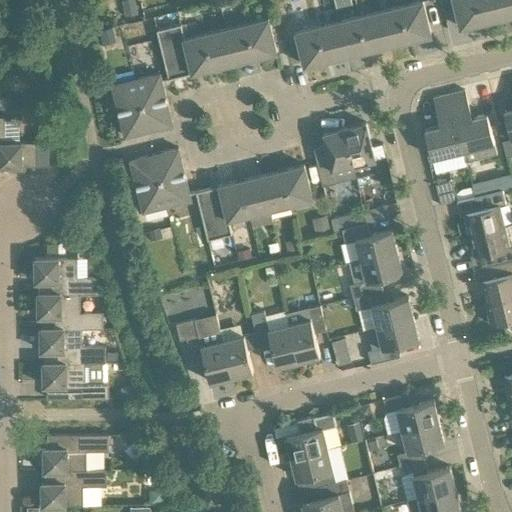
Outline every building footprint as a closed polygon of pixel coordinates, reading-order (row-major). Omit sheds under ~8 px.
[(128,0),(123,1),(127,17),(139,14),(135,0),(128,0)] [(185,0),(175,0),(178,9),(187,6),(186,3),(185,0)] [(349,0),(334,0),(337,9),(351,6),(349,0)] [(481,23),(475,0),(453,0),(460,28),(481,23)] [(498,0),(475,0),(481,23),(503,18),(498,0)] [(511,0),(498,0),(503,18),(511,15),(511,0)] [(423,1),(402,6),(410,40),(431,35),(423,1)] [(410,40),(402,6),(380,11),(389,46),(410,40)] [(367,51),(368,50),(389,46),(380,11),(359,16),(367,51)] [(189,22),(187,12),(179,14),(182,24),(189,22)] [(346,56),(367,51),(359,16),(338,22),(346,56)] [(269,18),(247,24),(255,58),(277,52),(269,18)] [(325,61),(326,61),(346,56),(338,22),(317,27),(325,61)] [(181,24),(178,25),(190,73),(212,68),(203,34),(185,39),(181,24)] [(233,63),(255,58),(247,24),(225,29),(233,63)] [(168,79),(190,73),(178,25),(157,30),(168,79)] [(325,61),(317,27),(296,32),(304,66),(325,61)] [(101,32),(104,42),(114,40),(112,29),(101,32)] [(212,68),(214,68),(233,63),(225,29),(203,34),(212,68)] [(160,73),(136,79),(149,131),(173,125),(167,101),(160,73)] [(125,137),(149,131),(136,79),(112,85),(125,137)] [(449,95),(463,150),(466,162),(497,155),(487,115),(472,119),(465,91),(449,95)] [(466,162),(463,150),(449,95),(433,99),(440,127),(425,130),(432,158),(462,151),(465,162),(466,162)] [(0,108),(5,111),(10,101),(0,96),(0,108)] [(0,116),(0,165),(37,166),(37,143),(5,143),(5,116),(0,116)] [(344,128),(353,165),(375,160),(366,123),(344,128)] [(353,165),(344,128),(323,134),(328,155),(316,158),(323,185),(355,177),(352,165),(353,165)] [(185,175),(178,148),(155,154),(167,206),(191,200),(185,175)] [(143,212),(167,206),(155,154),(131,160),(143,212)] [(283,170),(291,204),(313,199),(304,165),(283,170)] [(269,210),(291,204),(283,170),(261,175),(269,210)] [(247,215),(269,210),(261,175),(239,181),(247,215)] [(509,178),(498,181),(501,191),(511,188),(509,178)] [(229,220),(247,215),(239,181),(217,186),(229,235),(232,234),(229,220)] [(452,181),(436,185),(441,204),(456,200),(452,181)] [(207,240),(229,235),(217,186),(196,191),(207,240)] [(470,235),(504,226),(499,206),(506,204),(503,191),(457,201),(460,215),(465,214),(470,235)] [(339,217),(342,229),(367,223),(364,211),(339,217)] [(334,231),(342,229),(339,217),(331,219),(334,231)] [(331,230),(329,219),(311,224),(314,234),(331,230)] [(392,229),(370,235),(367,223),(342,229),(345,241),(356,239),(361,260),(397,251),(392,229)] [(504,226),(470,235),(475,255),(470,256),(473,270),(511,260),(511,245),(509,246),(504,226)] [(147,231),(150,241),(162,238),(159,228),(147,231)] [(301,252),(298,243),(288,245),(291,255),(301,252)] [(65,244),(47,244),(47,253),(65,253),(65,244)] [(270,254),(278,252),(276,244),(268,246),(270,254)] [(353,297),(383,290),(380,278),(403,273),(397,251),(361,260),(348,263),(353,283),(349,284),(353,297)] [(239,261),(248,259),(247,252),(238,255),(239,261)] [(80,294),(100,294),(100,277),(78,277),(77,258),(35,258),(36,281),(39,281),(39,293),(39,294),(80,294)] [(481,282),(486,302),(511,296),(511,260),(473,270),(477,283),(481,282)] [(266,278),(274,275),(272,267),(264,269),(266,278)] [(372,306),(377,327),(414,318),(408,296),(386,302),(383,290),(353,297),(356,310),(372,306)] [(42,316),(42,328),(42,329),(83,328),(83,329),(103,329),(103,312),(80,312),(80,294),(39,294),(39,293),(38,293),(38,316),(42,316)] [(511,296),(486,302),(492,324),(503,321),(506,332),(511,335),(511,296)] [(289,325),(298,361),(320,356),(314,333),(326,330),(320,305),(308,308),(308,307),(286,312),(289,325)] [(277,366),(298,361),(289,325),(268,330),(264,311),(252,314),(260,347),(271,344),(277,366)] [(210,383),(232,377),(222,341),(216,314),(176,324),(180,340),(187,338),(193,363),(204,360),(210,383)] [(222,341),(232,377),(253,372),(248,350),(260,347),(252,314),(250,314),(255,333),(222,341)] [(368,351),(371,364),(400,357),(397,345),(419,340),(414,318),(377,327),(383,347),(368,351)] [(83,347),(83,329),(83,328),(42,329),(42,328),(41,328),(41,351),(45,351),(45,363),(95,363),(95,364),(106,364),(106,347),(83,347)] [(345,339),(332,342),(338,365),(351,361),(345,339)] [(119,352),(107,352),(107,361),(119,361),(119,352)] [(95,382),(95,364),(95,363),(45,363),(43,363),(44,386),(47,386),(47,399),(108,398),(108,382),(95,382)] [(134,396),(134,386),(121,386),(121,396),(134,396)] [(397,409),(402,431),(439,422),(434,400),(411,405),(408,394),(384,400),(387,412),(397,409)] [(374,417),(370,403),(358,406),(361,420),(374,417)] [(336,426),(333,413),(332,412),(297,420),(300,433),(286,436),(291,458),(328,449),(323,429),(336,426)] [(411,464),(425,460),(422,449),(444,443),(439,422),(402,431),(407,451),(397,454),(399,466),(410,463),(411,464)] [(363,430),(349,434),(352,443),(365,439),(363,430)] [(86,470),(86,469),(86,452),(109,451),(109,434),(48,435),(48,448),(44,448),(44,471),(45,471),(45,470),(86,470)] [(368,450),(377,448),(375,438),(366,441),(368,450)] [(336,482),(328,449),(291,458),(297,479),(319,474),(322,486),(336,482)] [(427,472),(425,460),(411,464),(419,497),(455,488),(450,467),(427,472)] [(45,470),(45,471),(46,483),(42,483),(42,506),(84,506),(84,486),(107,486),(107,469),(86,469),(86,470),(45,470)] [(322,486),(325,497),(302,503),(304,511),(354,511),(349,492),(346,479),(336,482),(322,486)] [(419,497),(406,500),(409,511),(452,511),(461,510),(455,488),(419,497)] [(161,492),(155,492),(150,497),(150,503),(161,503),(161,492)]
